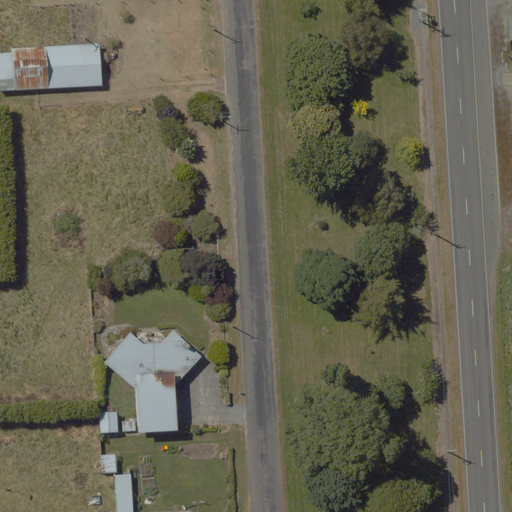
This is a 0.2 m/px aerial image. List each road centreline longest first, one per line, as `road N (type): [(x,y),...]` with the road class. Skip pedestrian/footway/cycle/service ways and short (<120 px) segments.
road 1 (tertiary): [(453,0),(484,511)]
road 2 (residential): [(240,0),(270,511)]
